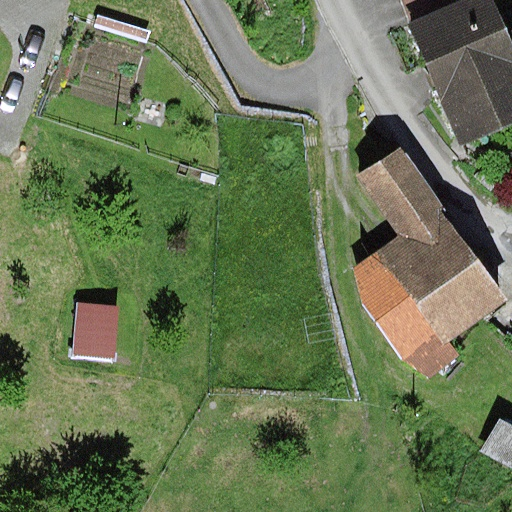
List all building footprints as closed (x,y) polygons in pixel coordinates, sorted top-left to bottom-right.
[(401,0),(412,23),(464,2),(462,0),(401,0)] [(412,23),(407,25),(458,147),(511,123),(511,48),(505,33),(491,0),(467,0),(464,2),(412,23)] [(445,210),(400,148),(359,178),(400,234),(354,267),(360,307),(402,361),(428,380),(460,355),(451,343),(507,302),(442,214),(445,210)] [(117,307),(77,304),(73,356),(113,359),(117,307)] [(511,427),(499,421),(482,452),(511,468),(511,427)]
